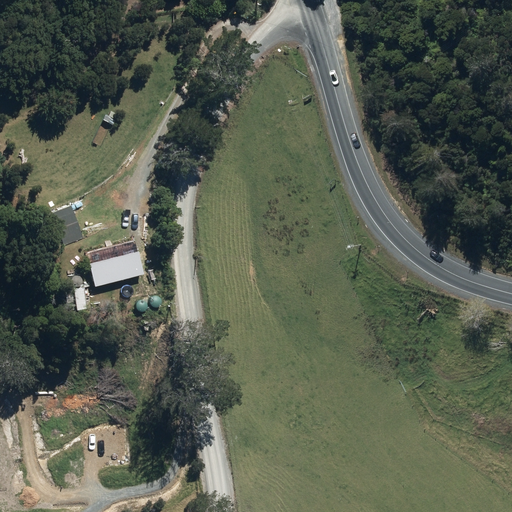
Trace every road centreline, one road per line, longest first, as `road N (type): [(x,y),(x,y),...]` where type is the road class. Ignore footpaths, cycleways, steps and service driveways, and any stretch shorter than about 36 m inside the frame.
road 1 (unclassified): [(219,511),(179,209),(215,108),(243,64),(276,25),(310,7)]
road 2 (secondary): [(511,294),(426,258),(386,221),(356,165),(310,7)]
